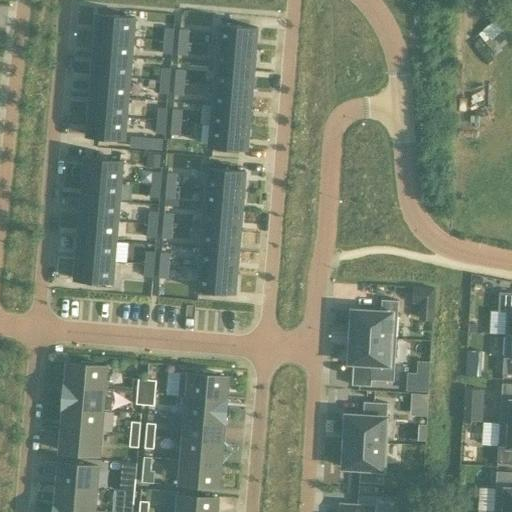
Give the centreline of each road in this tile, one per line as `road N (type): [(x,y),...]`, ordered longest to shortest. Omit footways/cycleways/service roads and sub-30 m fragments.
road 1 (residential): [(292,0),(262,345)]
road 2 (residential): [(65,0),(35,326)]
road 3 (residential): [(399,108),(342,117),(330,139),(319,349)]
road 4 (residential): [(35,326),(262,345)]
road 5 (residential): [(399,108),(409,208),(426,234),(458,252),(511,261)]
road 6 (residential): [(0,194),(18,0)]
road 7 (residential): [(35,326),(19,511)]
road 8 (residential): [(262,345),(248,511)]
road 9 (residential): [(319,349),(309,511)]
